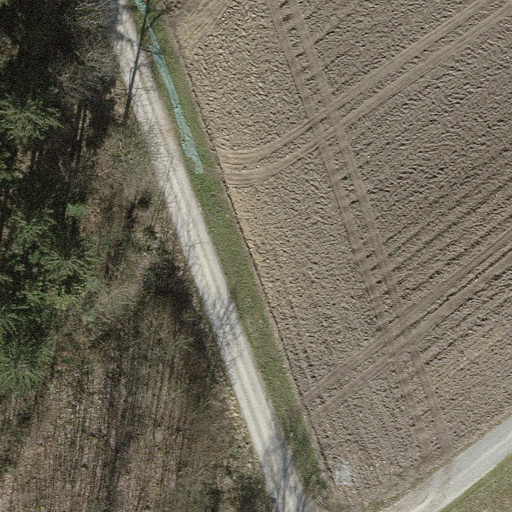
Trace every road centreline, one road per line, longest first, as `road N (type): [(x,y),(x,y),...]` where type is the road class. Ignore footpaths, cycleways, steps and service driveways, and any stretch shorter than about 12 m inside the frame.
road 1 (track): [(109,0),(297,511)]
road 2 (track): [(511,435),(415,511)]
